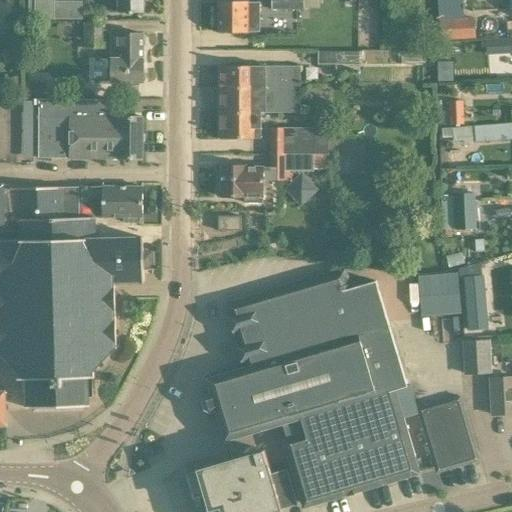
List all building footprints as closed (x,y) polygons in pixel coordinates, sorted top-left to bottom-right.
[(30,0),(30,18),(54,18),(54,0),(30,0)] [(109,0),(109,12),(119,12),(144,11),(144,8),(145,7),(145,2),(144,1),(143,0),(109,0)] [(271,0),(271,10),(304,10),(304,9),(319,9),(318,0),(271,0)] [(447,12),(451,7),(451,0),(438,0),(439,13),(447,12)] [(247,33),(247,32),(259,32),(260,3),(247,2),(247,1),(219,1),(219,32),(247,33)] [(83,6),(83,19),(105,19),(105,6),(83,6)] [(475,38),(474,19),(439,21),(440,39),(475,38)] [(21,46),(21,22),(3,22),(3,46),(21,46)] [(105,23),(77,23),(76,37),(83,37),(84,49),(104,49),(105,23)] [(504,24),(492,24),(493,36),(505,36),(504,24)] [(144,84),(144,81),(145,79),(146,73),(144,72),(144,46),(146,45),(146,36),(144,35),(144,33),(119,33),(119,49),(113,49),(112,69),(109,69),(109,81),(112,81),(112,83),(144,84)] [(485,42),(477,42),(478,56),(511,53),(511,37),(485,39),(485,42)] [(357,52),(318,52),(318,64),(357,65),(357,52)] [(220,102),(300,102),(300,66),(220,66),(220,102)] [(7,82),(11,95),(22,92),(19,79),(7,82)] [(25,84),(25,97),(45,97),(45,84),(25,84)] [(37,101),(38,160),(143,159),(142,117),(110,118),(110,100),(37,101)] [(438,101),(439,124),(453,124),(452,101),(438,101)] [(300,102),(220,102),(220,138),(262,138),(262,112),(300,112),(300,102)] [(474,127),(475,143),(483,143),(494,134),(494,126),(474,127)] [(272,129),(272,154),(314,154),(314,169),(325,169),(326,166),(334,166),(334,155),(330,155),(330,129),(272,129)] [(314,154),(272,154),(272,168),(245,168),(245,167),(222,167),(222,179),(219,179),(219,192),(222,192),(222,197),(245,197),(245,204),(262,204),(262,180),(293,180),(293,171),(313,171),(313,169),(314,169),(314,154)] [(320,190),(303,174),(286,191),(303,208),(320,190)] [(0,355),(19,373),(19,379),(25,379),(26,408),(88,406),(87,378),(93,377),(93,372),(116,348),(115,283),(144,282),(143,237),(95,238),(95,215),(94,215),(94,216),(79,217),(79,203),(103,203),(103,217),(123,217),(123,223),(138,223),(138,217),(143,217),(143,187),(79,187),(63,188),(38,188),(3,189),(3,185),(0,184),(0,228),(3,228),(3,232),(21,232),(21,240),(0,240),(0,355)] [(474,229),(476,228),(474,193),(456,195),(453,195),(454,204),(455,229),(474,229)] [(218,216),(218,231),(240,231),(241,217),(218,216)] [(458,273),(418,276),(421,317),(461,314),(458,273)] [(205,396),(203,401),(205,409),(210,412),(216,410),(225,440),(282,423),(300,418),(305,436),(287,442),(305,504),(419,471),(395,390),(407,386),(376,281),(346,290),(341,275),(227,308),(244,368),(207,379),(211,394),(205,396)] [(463,375),(491,374),(490,340),(462,341),(463,375)] [(511,375),(489,377),(490,416),(511,414),(511,375)] [(435,465),(476,453),(460,396),(419,408),(435,465)] [(264,450),(186,473),(194,498),(203,495),(207,511),(280,511),(279,510),(297,505),(287,469),(271,474),(264,450)]
